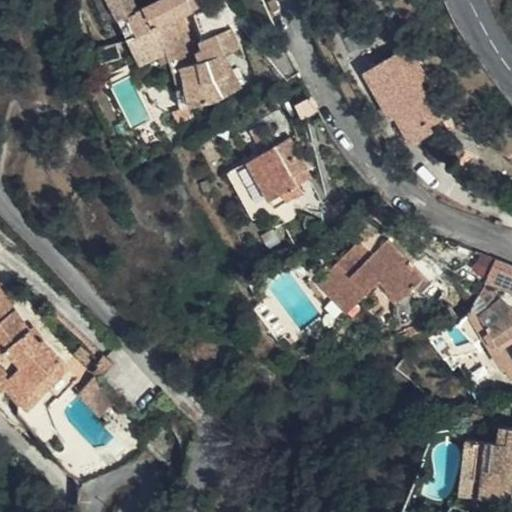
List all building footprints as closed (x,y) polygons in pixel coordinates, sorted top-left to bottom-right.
[(132,12),(139,8),(134,0),(110,0),(128,37),(141,32),(132,12)] [(208,2),(207,0),(155,0),(139,8),(148,29),(155,25),(156,29),(182,16),(208,2)] [(148,29),(139,8),(132,12),(141,32),(148,29)] [(195,50),(182,16),(156,29),(155,25),(148,29),(141,32),(128,37),(140,63),(159,56),(167,53),(170,61),(172,70),(181,68),(190,105),(218,98),(239,87),(223,55),(239,48),(232,28),(198,40),(201,47),(195,50)] [(116,42),(98,48),(101,63),(119,57),(116,42)] [(441,115),(429,95),(420,81),(426,78),(406,45),(365,70),(391,117),(395,115),(411,142),(431,131),(427,123),(441,115)] [(167,53),(159,56),(161,63),(170,61),(167,53)] [(182,107),(190,105),(181,68),(172,70),(182,107)] [(420,81),(429,95),(436,90),(429,76),(426,78),(420,81)] [(182,107),(174,111),(182,122),(194,116),(194,105),(190,105),(182,107)] [(303,191),(298,184),(293,177),(306,167),(289,137),(249,161),(276,206),(303,191)] [(293,177),(298,184),(311,175),(306,167),(293,177)] [(359,240),(323,276),(353,306),(380,280),(400,300),(394,315),(405,317),(421,314),(415,298),(410,291),(424,275),(387,239),(373,252),(359,240)] [(509,266),(497,261),(486,280),(498,285),(509,266)] [(511,290),(511,267),(509,266),(498,285),(511,290)] [(353,306),(323,276),(316,283),(346,313),(353,306)] [(0,377),(1,378),(11,371),(26,387),(50,365),(58,373),(68,365),(44,340),(37,340),(0,289),(0,377)] [(502,344),(511,359),(511,310),(487,325),(492,334),(500,345),(502,344)] [(407,333),(421,331),(420,324),(407,326),(407,333)] [(502,364),(511,360),(511,359),(502,344),(500,345),(492,334),(484,339),(502,364)] [(74,353),(96,374),(99,376),(112,362),(105,354),(98,360),(83,344),(74,353)] [(11,371),(1,378),(27,404),(58,373),(50,365),(26,387),(11,371)] [(99,376),(96,374),(78,392),(79,394),(100,416),(123,393),(108,378),(104,382),(99,376)] [(511,432),(510,443),(469,439),(463,496),(511,502),(511,493),(511,432)]
